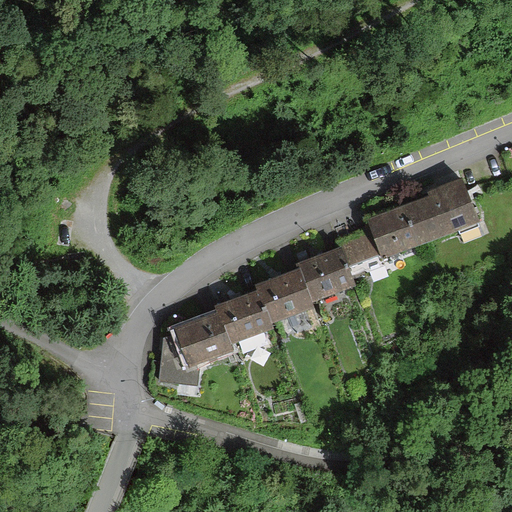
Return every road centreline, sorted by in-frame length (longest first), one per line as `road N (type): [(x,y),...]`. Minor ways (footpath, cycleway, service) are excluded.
road 1 (motorway): [(83,511),(170,0)]
road 2 (residential): [(511,131),(278,225),(161,290),(134,325),(128,409)]
road 3 (motorway): [(37,0),(0,163)]
road 4 (track): [(125,376),(0,336)]
